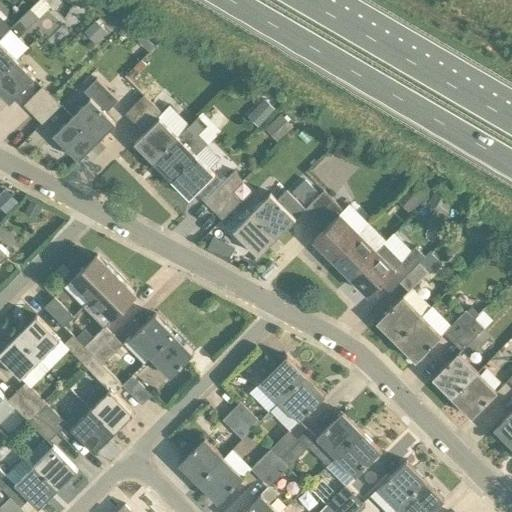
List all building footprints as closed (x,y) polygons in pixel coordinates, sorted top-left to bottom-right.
[(0,73),(15,58),(28,46),(20,38),(49,8),(41,0),(40,0),(11,29),(9,28),(0,36),(0,73)] [(0,36),(9,28),(11,26),(0,15),(0,36)] [(86,29),(97,40),(106,32),(95,20),(86,29)] [(138,41),(144,47),(149,41),(143,35),(138,41)] [(15,58),(0,73),(0,93),(9,102),(34,78),(15,58)] [(146,65),(141,60),(133,68),(139,73),(146,65)] [(71,116),(96,141),(116,122),(107,113),(119,101),(97,78),(85,90),(98,102),(96,104),(90,98),(71,116)] [(32,114),(50,96),(42,87),(23,105),(32,114)] [(135,123),(153,104),(143,95),(125,113),(135,123)] [(50,96),(32,114),(41,123),(60,105),(50,96)] [(264,98),(255,108),(265,118),(275,109),(264,98)] [(153,161),(189,125),(169,105),(161,113),(153,104),(135,123),(144,132),(134,142),(153,161)] [(280,113),(269,124),(282,137),(293,126),(280,113)] [(78,160),(96,141),(71,116),(53,135),(78,160)] [(207,143),(198,134),(207,124),(198,116),(189,125),(153,161),(171,180),(196,155),(207,143)] [(348,151),(336,147),(333,156),(346,160),(348,151)] [(196,155),(171,180),(189,198),(214,173),(196,155)] [(233,170),(215,189),(203,202),(212,211),(243,179),(233,170)] [(305,203),(317,191),(305,179),(293,192),(305,203)] [(411,213),(425,199),(408,183),(395,197),(411,213)] [(17,202),(6,189),(0,194),(0,205),(6,212),(17,202)] [(250,213),(275,238),(304,210),(286,191),(276,201),(269,194),(250,213)] [(230,192),(211,211),(221,221),(240,202),(230,192)] [(313,219),(332,201),(328,197),(323,192),(304,210),(313,219)] [(431,196),(426,206),(435,210),(439,201),(431,196)] [(42,206),(30,200),(26,209),(38,215),(42,206)] [(331,258),(356,232),(337,214),(341,210),(332,201),(313,219),(322,229),(312,239),(331,258)] [(257,256),(275,238),(250,213),(232,231),(257,256)] [(349,276),(374,250),(356,232),(331,258),(349,276)] [(498,238),(490,232),(482,244),(489,250),(498,238)] [(235,246),(226,242),(219,255),(228,260),(235,246)] [(405,276),(418,263),(424,257),(415,248),(401,261),(383,243),(375,251),(374,250),(349,276),(367,295),(393,270),(393,269),(396,267),(405,276)] [(74,248),(65,256),(72,263),(80,255),(74,248)] [(418,263),(427,273),(428,274),(439,263),(429,252),(424,257),(418,263)] [(115,275),(96,255),(72,279),(92,298),(115,275)] [(407,292),(427,273),(418,263),(405,276),(398,283),(407,292)] [(111,318),(134,294),(115,275),(92,298),(111,318)] [(393,341),(419,315),(430,305),(413,288),(402,298),(401,297),(375,323),(393,341)] [(64,328),(74,317),(54,297),(44,307),(64,328)] [(474,319),(483,328),(492,319),(483,310),(479,314),(474,319)] [(450,341),(472,318),(466,311),(443,333),(450,341)] [(144,363),(150,357),(174,333),(155,314),(130,338),(125,343),(144,363)] [(419,315),(393,341),(413,362),(440,336),(419,315)] [(15,336),(39,360),(59,340),(36,316),(15,336)] [(472,318),(450,341),(460,351),(483,328),(472,318)] [(104,326),(93,337),(84,346),(93,355),(113,335),(104,326)] [(174,333),(150,357),(169,377),(193,353),(174,333)] [(83,365),(93,355),(84,346),(76,338),(72,335),(63,344),(83,365)] [(113,335),(93,355),(102,364),(106,360),(122,344),(113,335)] [(0,357),(20,378),(39,360),(15,336),(0,350),(0,357)] [(449,397),(475,371),(457,353),(431,379),(449,397)] [(133,413),(114,393),(122,384),(108,370),(102,364),(93,355),(83,365),(108,390),(88,410),(112,434),(133,413)] [(278,402),(304,376),(286,357),(259,383),(278,402)] [(102,364),(108,370),(112,366),(106,360),(102,364)] [(475,371),(449,397),(469,418),(496,392),(475,371)] [(131,376),(122,385),(142,404),(151,395),(131,376)] [(304,376),(278,402),(298,422),(299,422),(325,396),(304,376)] [(36,413),(46,403),(25,382),(15,392),(36,413)] [(28,421),(36,413),(15,392),(7,400),(28,421)] [(36,413),(56,433),(66,423),(46,403),(36,413)] [(231,411),(251,431),(259,422),(240,403),(231,411)] [(511,446),(511,409),(492,429),(510,448),(511,446)] [(94,452),(112,434),(88,410),(70,428),(94,452)] [(241,441),(251,431),(231,411),(222,421),(241,441)] [(48,441),(56,433),(36,413),(28,421),(48,441)] [(335,458),(361,432),(342,413),(316,439),(335,458)] [(270,450),(278,458),(297,440),(307,430),(299,422),(298,422),(289,431),(270,450)] [(287,467),(316,439),(307,430),(297,440),(278,458),(287,467)] [(361,432),(335,458),(354,477),(380,451),(361,432)] [(11,439),(0,452),(0,461),(8,468),(24,450),(11,439)] [(197,484),(223,458),(203,439),(177,465),(197,484)] [(33,465),(56,489),(77,469),(53,445),(33,465)] [(250,469),(259,478),(278,458),(270,450),(250,469)] [(223,458),(197,484),(217,504),(242,478),(223,458)] [(287,467),(278,458),(259,478),(267,487),(287,467)] [(397,506),(423,480),(405,461),(378,487),(397,506)] [(33,465),(15,483),(10,479),(2,488),(10,496),(20,506),(28,498),(38,508),(56,489),(33,465)] [(0,486),(1,488),(2,488),(10,479),(0,468),(0,486)] [(423,480),(397,506),(402,511),(431,511),(443,500),(423,480)] [(277,511),(268,503),(276,495),(267,487),(242,511),(277,511)] [(331,511),(335,511),(353,495),(344,487),(325,506),(331,511)] [(335,511),(354,511),(362,505),(353,495),(335,511)] [(0,506),(0,511),(25,511),(20,506),(10,496),(0,506)]
